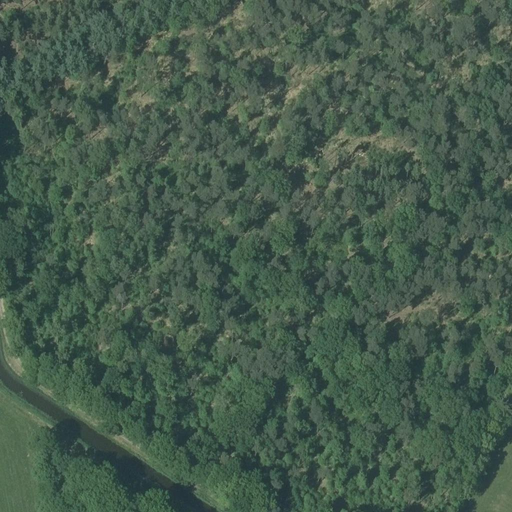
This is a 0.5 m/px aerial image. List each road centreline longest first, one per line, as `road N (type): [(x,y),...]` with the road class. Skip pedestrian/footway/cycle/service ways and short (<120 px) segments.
road 1 (track): [(0,301),(20,367),(234,511)]
road 2 (track): [(0,109),(212,0)]
road 3 (track): [(447,511),(511,382)]
